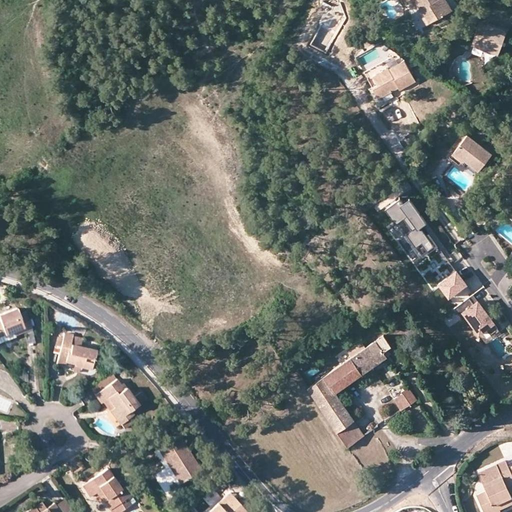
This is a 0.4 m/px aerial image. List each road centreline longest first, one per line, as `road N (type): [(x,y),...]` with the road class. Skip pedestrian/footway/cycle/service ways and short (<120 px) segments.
road 1 (tertiary): [(278,511),(111,323),(0,267)]
road 2 (residential): [(54,458),(78,441),(69,425),(52,408),(37,416),(34,426),(51,453)]
road 3 (unknown): [(474,258),(401,158)]
